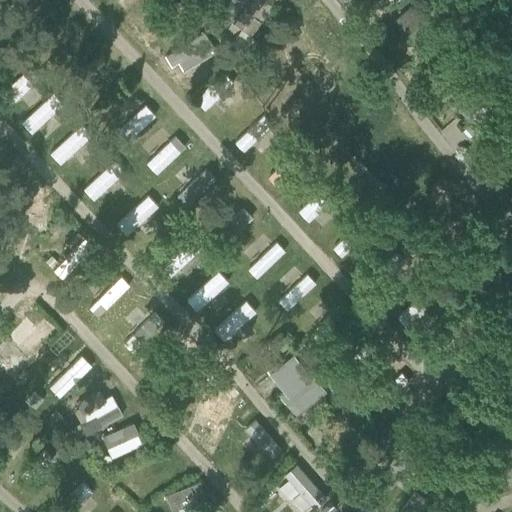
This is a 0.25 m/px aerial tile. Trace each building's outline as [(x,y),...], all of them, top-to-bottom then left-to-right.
[(230,0),(230,1),(252,17),(264,0),(230,0)] [(438,29),(416,3),(397,19),(419,45),(438,29)] [(134,28),(149,39),(155,31),(140,19),(134,28)] [(169,65),(176,60),(182,69),(215,49),(202,29),(162,53),(169,65)] [(454,65),(436,81),(467,115),(484,100),(454,65)] [(0,97),(8,105),(30,82),(19,72),(0,92),(0,97)] [(86,79),(76,89),(86,100),(96,90),(86,79)] [(143,102),(115,129),(126,141),(154,114),(143,102)] [(173,133),(145,162),(157,173),(185,145),(173,133)] [(511,158),(510,161),(511,162),(511,138),(502,148),(511,158)] [(80,186),(90,198),(126,170),(116,157),(80,186)] [(148,193),(115,222),(126,234),(159,206),(148,193)] [(472,261),(482,272),(480,273),(488,282),(511,260),(493,241),(472,261)] [(276,242),(248,267),(255,275),(283,250),(276,242)] [(163,277),(192,257),(184,245),(155,265),(163,277)] [(511,294),(511,260),(488,282),(496,290),(498,288),(508,299),(511,294)] [(196,311),(230,280),(219,267),(184,298),(196,311)] [(307,273),(276,298),(285,308),(315,283),(307,273)] [(120,274),(87,304),(95,314),(129,283),(120,274)] [(24,316),(5,337),(27,358),(53,329),(41,318),(34,326),(24,316)] [(283,352),(291,346),(285,337),(276,343),(283,352)] [(264,377),(298,412),(324,388),(291,352),(264,377)] [(0,366),(0,406),(2,409),(22,384),(0,366)] [(191,423),(214,432),(228,398),(206,389),(191,423)] [(111,394),(77,412),(87,431),(121,413),(111,394)] [(228,402),(221,419),(229,422),(236,406),(228,402)] [(272,457),(283,446),(255,417),(244,428),(272,457)] [(99,435),(110,457),(141,441),(131,420),(99,435)] [(0,445),(1,447),(16,431),(5,421),(0,426),(0,445)] [(511,428),(507,426),(499,439),(511,447),(511,428)] [(415,457),(401,448),(379,480),(392,489),(415,457)] [(43,449),(20,474),(29,482),(51,457),(43,449)] [(511,468),(487,453),(478,466),(511,487),(511,468)] [(273,484),(297,511),(308,501),(313,508),(327,495),(297,463),(273,484)] [(484,491),(450,464),(440,476),(474,503),(484,491)] [(171,507),(204,492),(198,479),(165,494),(171,507)] [(83,503),(92,487),(82,481),(72,497),(83,503)] [(420,511),(428,501),(415,492),(400,511),(420,511)]
